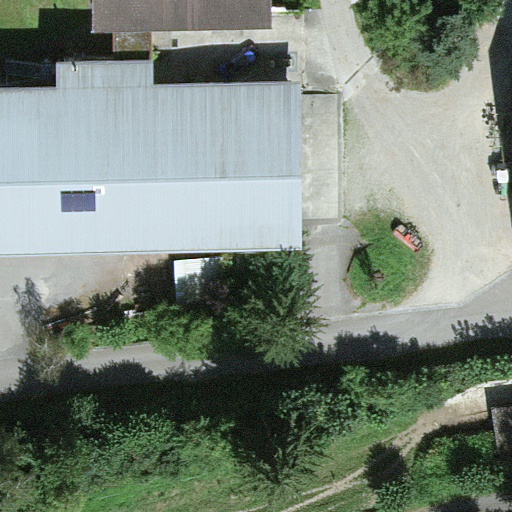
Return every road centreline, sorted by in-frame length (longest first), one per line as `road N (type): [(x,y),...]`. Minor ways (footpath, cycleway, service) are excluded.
road 1 (residential): [(511,338),(0,391)]
road 2 (track): [(335,0),(344,42),(472,266),(491,337)]
